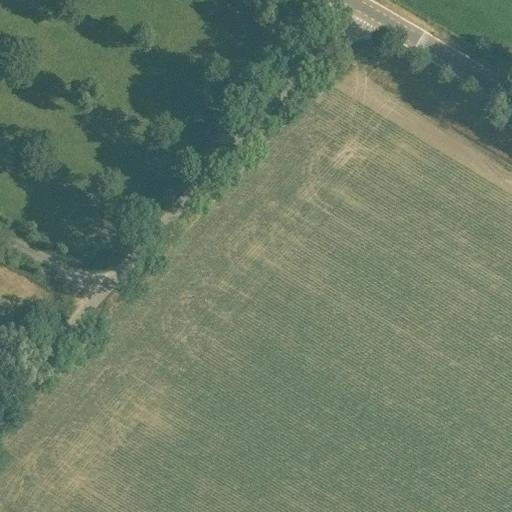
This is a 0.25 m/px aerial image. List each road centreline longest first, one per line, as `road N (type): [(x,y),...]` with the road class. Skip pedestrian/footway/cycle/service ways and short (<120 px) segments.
road 1 (unclassified): [(105,288),(360,6)]
road 2 (tertiary): [(511,98),(360,6)]
road 3 (unclassified): [(0,404),(105,288)]
